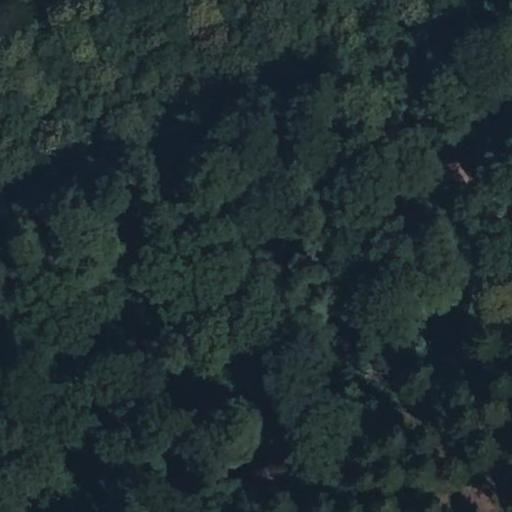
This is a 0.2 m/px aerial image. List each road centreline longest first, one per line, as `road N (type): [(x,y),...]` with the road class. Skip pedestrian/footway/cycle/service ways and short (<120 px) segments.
road 1 (track): [(0,312),(232,185),(430,123),(511,69)]
road 2 (track): [(511,216),(172,511)]
